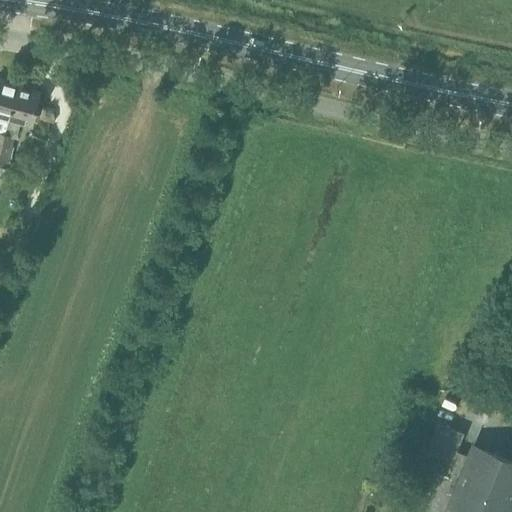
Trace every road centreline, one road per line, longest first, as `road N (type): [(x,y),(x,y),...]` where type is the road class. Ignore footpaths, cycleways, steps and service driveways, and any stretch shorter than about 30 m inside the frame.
road 1 (unclassified): [(511,148),(123,56),(0,36)]
road 2 (primary): [(511,104),(19,0)]
